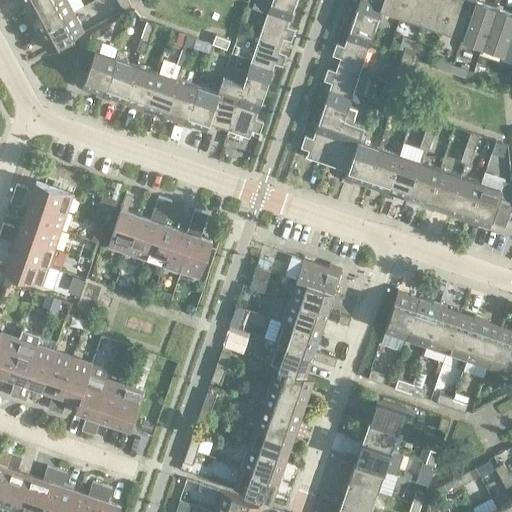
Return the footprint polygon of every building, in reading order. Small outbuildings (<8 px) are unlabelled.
[(48,0),(21,0),(28,11),(48,0)] [(73,11),(67,0),(48,0),(28,11),(38,30),(73,11)] [(131,5),(127,0),(117,0),(122,9),(131,5)] [(254,0),(252,8),(267,13),(271,0),(254,0)] [(296,0),(271,0),(267,13),(259,37),(281,44),(283,38),(291,40),(295,29),(287,26),(296,0)] [(359,0),(353,17),(375,25),(381,9),(380,8),(383,0),(359,0)] [(383,0),(380,8),(381,9),(401,15),(406,0),(383,0)] [(428,0),(406,0),(401,15),(421,22),(428,0)] [(451,0),(428,0),(421,22),(441,29),(451,0)] [(474,0),(451,0),(441,29),(462,36),(474,0)] [(495,6),(479,0),(474,0),(462,36),(482,43),(495,6)] [(511,26),(511,11),(495,6),(482,43),(504,51),(502,58),(511,62),(511,36),(509,36),(511,26)] [(84,31),(73,11),(38,30),(49,50),(84,31)] [(375,25),(353,17),(344,45),(336,43),(332,54),(340,57),(338,64),(360,71),(375,25)] [(155,24),(146,21),(141,35),(150,39),(155,24)] [(215,34),(212,44),(226,49),(230,40),(215,34)] [(150,39),(141,35),(136,50),(145,53),(150,39)] [(196,38),(186,35),(181,49),(191,53),(196,38)] [(281,44),(259,37),(247,72),(243,83),(244,83),(265,90),(275,63),(282,65),(286,54),(279,51),(281,44)] [(405,46),(403,50),(402,55),(417,60),(420,51),(405,46)] [(191,53),(181,49),(176,64),(186,67),(191,53)] [(87,73),(79,70),(74,85),(82,88),(103,95),(116,57),(94,50),(87,73)] [(417,60),(402,55),(399,63),(414,69),(417,60)] [(136,64),(116,57),(103,95),(123,102),(136,64)] [(453,62),(438,57),(435,66),(450,71),(453,62)] [(414,69),(399,63),(396,72),(411,77),(414,69)] [(156,71),(136,64),(123,102),(143,109),(156,71)] [(360,71),(338,64),(335,70),(327,68),(324,79),(331,82),(322,110),(344,117),(348,105),(360,71)] [(473,69),(468,67),(465,76),(470,78),(473,69)] [(222,76),(217,92),(218,92),(207,122),(208,123),(228,129),(244,83),(243,83),(247,72),(237,68),(233,80),(222,76)] [(177,78),(156,71),(143,109),(164,116),(177,78)] [(197,85),(177,78),(164,116),(185,123),(197,85)] [(265,90),(244,83),(228,129),(249,137),(251,130),(259,133),(263,121),(256,118),(265,90)] [(218,92),(217,92),(197,85),(185,123),(206,130),(208,123),(207,122),(218,92)] [(388,93),(385,102),(400,108),(403,99),(388,93)] [(400,108),(385,102),(382,112),(397,117),(400,108)] [(348,105),(344,117),(327,164),(347,170),(348,170),(358,140),(359,140),(364,125),(353,121),(357,109),(348,105)] [(344,117),(322,110),(312,138),(305,135),(301,147),(308,149),(306,156),(327,164),(344,117)] [(438,121),(429,118),(424,132),(433,135),(438,121)] [(433,135),(424,132),(419,147),(428,150),(433,135)] [(479,135),(470,132),(465,146),(474,149),(479,135)] [(348,170),(347,170),(344,177),(365,185),(378,147),(359,140),(358,140),(348,170)] [(496,141),(491,153),(503,157),(507,145),(496,141)] [(474,149),(465,146),(460,161),(469,164),(474,149)] [(399,154),(378,147),(365,185),(386,192),(399,154)] [(419,161),(399,154),(386,192),(407,199),(419,161)] [(440,168),(419,161),(407,199),(427,206),(440,168)] [(460,175),(440,168),(427,206),(447,212),(460,175)] [(481,182),(460,175),(447,212),(468,219),(481,182)] [(36,180),(29,198),(65,211),(72,192),(36,180)] [(501,189),(481,182),(468,219),(489,227),(491,221),(499,198),(511,201),(511,198),(511,183),(503,181),(501,189)] [(116,197),(102,192),(94,213),(109,218),(116,197)] [(129,205),(132,194),(125,192),(121,203),(129,205)] [(24,197),(13,193),(10,202),(20,206),(24,197)] [(164,199),(158,196),(150,219),(138,215),(126,251),(144,257),(156,221),(158,216),(164,199)] [(65,211),(29,198),(23,217),(59,229),(65,211)] [(511,201),(499,198),(491,221),(505,226),(511,204),(511,201)] [(171,201),(164,199),(158,216),(165,218),(171,201)] [(107,245),(126,251),(138,215),(120,209),(107,245)] [(201,211),(194,209),(188,226),(195,228),(201,211)] [(207,213),(201,211),(195,228),(201,231),(207,213)] [(59,229),(23,217),(17,235),(53,247),(59,229)] [(175,228),(156,221),(144,257),(162,263),(175,228)] [(13,226),(3,223),(0,229),(11,233),(13,226)] [(193,234),(175,228),(162,263),(180,270),(193,234)] [(11,233),(0,229),(0,230),(0,236),(9,240),(11,233)] [(91,232),(88,238),(96,241),(98,235),(91,232)] [(211,240),(193,234),(180,270),(199,276),(211,240)] [(53,247),(17,235),(11,253),(47,265),(53,247)] [(47,265),(11,253),(4,272),(41,284),(47,265)] [(340,271),(303,258),(296,280),(333,292),(340,271)] [(271,271),(256,266),(249,286),(264,292),(271,271)] [(333,292),(296,280),(289,300),(326,313),(327,309),(333,292)] [(168,305),(172,293),(163,290),(158,302),(168,305)] [(418,298),(397,291),(384,328),(406,335),(418,298)] [(45,292),(41,303),(49,306),(53,295),(45,292)] [(62,298),(53,295),(49,306),(58,309),(62,298)] [(439,305),(418,298),(406,335),(426,343),(439,305)] [(326,313),(289,300),(282,320),(319,333),(325,317),(336,320),(339,313),(327,309),(326,313)] [(459,312),(439,305),(426,343),(446,349),(459,312)] [(480,319),(459,312),(446,349),(467,356),(480,319)] [(350,316),(339,313),(336,320),(347,324),(350,316)] [(500,326),(480,319),(467,356),(487,363),(500,326)] [(319,333),(282,320),(275,341),(312,354),(311,358),(322,362),(325,353),(314,349),(319,333)] [(511,329),(500,326),(487,363),(511,371),(511,329)] [(21,329),(18,339),(6,374),(17,378),(12,395),(18,397),(22,386),(24,381),(36,345),(39,335),(21,329)] [(229,329),(223,346),(242,352),(247,336),(229,329)] [(0,332),(0,372),(6,374),(18,339),(0,332)] [(312,354),(275,341),(267,362),(275,365),(276,364),(305,374),(305,373),(311,358),(312,354)] [(54,351),(36,345),(24,381),(42,387),(54,351)] [(230,354),(220,350),(215,365),(225,368),(230,354)] [(73,357),(54,351),(42,387),(60,393),(73,357)] [(336,357),(325,353),(322,362),(334,365),(336,357)] [(91,363),(73,357),(60,393),(58,399),(55,409),(61,412),(66,395),(78,399),(88,372),(91,363)] [(109,369),(91,363),(88,372),(78,399),(75,408),(93,414),(106,378),(109,369)] [(276,364),(275,365),(269,385),(306,398),(313,376),(305,373),(305,374),(276,364)] [(225,368),(215,365),(210,380),(220,383),(225,368)] [(385,374),(370,369),(367,378),(382,383),(385,374)] [(124,385),(106,378),(93,414),(112,421),(124,385)] [(398,378),(394,387),(410,392),(413,383),(398,378)] [(427,388),(413,383),(410,392),(424,397),(427,388)] [(143,391),(124,385),(112,421),(130,427),(143,391)] [(306,398),(269,385),(262,405),(299,418),(306,398)] [(28,388),(22,386),(18,397),(25,399),(28,388)] [(216,394),(206,391),(202,405),(211,409),(216,394)] [(439,392),(436,401),(450,406),(453,397),(439,392)] [(51,396),(48,407),(55,409),(58,399),(51,396)] [(465,401),(453,397),(450,406),(462,410),(465,401)] [(376,398),(369,418),(398,428),(405,408),(376,398)] [(211,409),(202,405),(196,420),(206,423),(211,409)] [(299,418),(262,405),(255,426),(292,438),(299,418)] [(450,419),(441,416),(437,429),(446,432),(450,419)] [(81,429),(88,431),(92,420),(85,418),(81,429)] [(398,428),(369,418),(362,439),(391,449),(398,428)] [(142,419),(139,427),(151,431),(154,422),(142,419)] [(98,422),(92,420),(88,431),(95,433),(98,422)] [(292,438),(255,426),(248,446),(285,459),(292,438)] [(202,435),(192,432),(187,446),(197,450),(202,435)] [(391,449),(362,439),(355,460),(384,470),(391,449)] [(197,450),(187,446),(182,461),(192,464),(197,450)] [(285,459),(248,446),(240,467),(278,480),(285,459)] [(430,449),(425,461),(434,464),(439,452),(430,449)] [(0,454),(0,458),(8,462),(11,453),(2,450),(0,454)] [(21,456),(11,453),(8,462),(18,465),(21,456)] [(384,470),(355,460),(348,480),(377,490),(384,470)] [(494,466),(501,480),(510,475),(503,462),(494,466)] [(44,474),(54,477),(57,468),(47,465),(44,474)] [(29,475),(6,467),(0,485),(0,505),(17,511),(29,475)] [(278,480),(240,467),(233,488),(271,500),(278,480)] [(67,472),(57,468),(54,477),(64,481),(67,472)] [(474,477),(469,469),(455,476),(460,485),(474,477)] [(41,511),(52,483),(29,475),(17,511),(19,511),(41,511)] [(511,491),(511,478),(510,475),(501,480),(509,493),(511,491)] [(460,485),(455,476),(444,483),(448,491),(460,485)] [(377,490),(348,480),(341,501),(370,511),(377,490)] [(89,489),(99,493),(102,484),(92,481),(89,489)] [(67,511),(74,490),(52,483),(41,511),(67,511)] [(112,487),(102,484),(99,493),(109,496),(112,487)] [(416,489),(411,502),(420,505),(425,492),(416,489)] [(92,511),(97,498),(74,490),(67,511),(92,511)] [(255,511),(259,503),(221,490),(214,511),(218,511),(255,511)] [(118,511),(120,506),(97,498),(92,511),(118,511)] [(511,511),(511,498),(497,507),(499,511),(511,511)] [(369,511),(370,511),(341,501),(337,511),(369,511)] [(417,511),(420,505),(411,502),(407,511),(417,511)]
